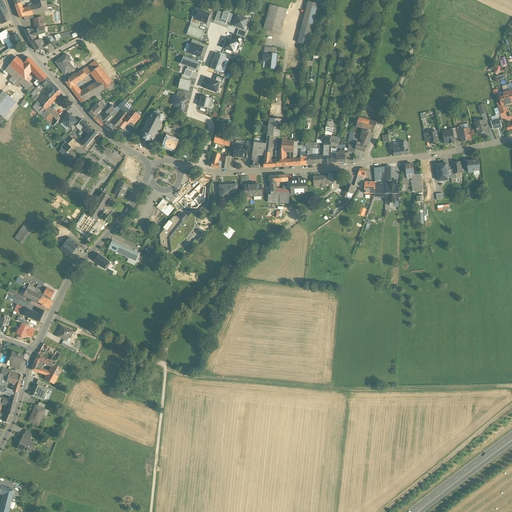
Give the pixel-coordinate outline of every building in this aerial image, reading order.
[(19,0),(15,0),(13,1),(19,18),(23,17),(32,15),(33,15),(32,11),(30,7),(22,9),(19,0)] [(33,0),(35,6),(30,7),(32,11),(33,15),(47,12),(47,10),(48,9),(46,0),(33,0)] [(308,2),(297,43),(308,45),(318,5),(308,2)] [(287,10),(270,5),(264,29),(280,34),(287,10)] [(196,20),(195,20),(200,22),(207,24),(210,15),(199,10),(199,12),(196,20)] [(223,13),(218,11),(215,21),(225,25),(227,22),(230,13),(224,11),(223,13)] [(10,20),(7,13),(0,18),(0,21),(1,24),(10,20)] [(248,19),(237,16),(235,22),(234,26),(236,27),(239,28),(244,30),(248,19)] [(42,18),(33,19),(34,29),(44,27),(43,24),(46,24),(45,18),(42,19),(42,18)] [(186,35),(201,40),(205,31),(198,29),(190,26),(186,35)] [(239,28),(237,35),(241,37),(245,38),(247,32),(243,31),(244,30),(239,28)] [(36,29),(29,30),(28,30),(24,31),(27,38),(31,44),(34,41),(32,37),(38,35),(36,29)] [(6,30),(0,33),(0,39),(3,45),(11,41),(9,39),(10,38),(9,36),(6,30)] [(10,38),(9,39),(11,41),(14,46),(20,42),(16,34),(10,38)] [(232,34),(230,41),(236,43),(240,45),(242,40),(240,39),(241,37),(237,35),(232,34)] [(41,45),(38,40),(34,41),(31,44),(35,51),(38,49),(42,47),(41,45)] [(227,40),(224,49),(233,52),(236,43),(230,41),(227,40)] [(199,46),(191,43),(188,53),(200,57),(203,48),(199,46)] [(66,54),(56,63),(59,67),(60,66),(66,74),(68,73),(74,68),(67,60),(69,58),(66,54)] [(216,54),(211,69),(221,72),(226,58),(216,54)] [(271,54),(264,54),(263,61),(266,61),(266,68),(275,70),(277,55),(276,55),(271,54)] [(23,63),(16,57),(8,66),(19,75),(31,61),(28,58),(23,63)] [(181,64),(188,67),(196,70),(199,63),(184,58),(181,64)] [(95,60),(82,70),(87,76),(91,73),(100,66),(95,60)] [(31,61),(19,75),(28,83),(29,82),(28,81),(31,78),(27,75),(31,71),(32,73),(35,70),(33,68),(35,65),(31,61)] [(46,77),(35,65),(33,68),(35,70),(32,73),(41,83),(46,77)] [(497,65),(492,73),(497,75),(501,68),(497,65)] [(27,89),(31,85),(28,83),(19,75),(8,66),(5,70),(12,76),(10,80),(18,87),(20,83),(27,89)] [(91,73),(100,85),(104,90),(114,85),(100,66),(91,73)] [(184,75),(190,78),(193,71),(187,69),(186,69),(184,75)] [(77,75),(76,74),(70,79),(75,85),(76,85),(87,76),(82,70),(77,75)] [(214,81),(220,83),(222,84),(224,77),(216,74),(214,81)] [(54,85),(46,77),(41,83),(40,84),(43,87),(44,88),(46,86),(49,89),(54,85)] [(66,82),(71,89),(75,85),(70,79),(66,82)] [(178,88),(189,91),(191,81),(190,81),(181,79),(178,88)] [(214,81),(207,79),(204,88),(216,93),(220,83),(214,81)] [(35,89),(33,91),(36,95),(43,87),(40,84),(35,89)] [(59,91),(54,85),(49,89),(50,90),(46,94),(51,99),(52,97),(55,95),(59,91)] [(82,93),(76,85),(75,85),(71,89),(77,97),(82,93)] [(82,93),(77,97),(82,103),(87,99),(89,98),(94,95),(98,93),(100,92),(103,90),(104,90),(100,85),(83,94),(82,93)] [(104,90),(103,90),(105,93),(116,88),(114,85),(104,90)] [(3,91),(0,94),(0,115),(3,118),(16,103),(3,91)] [(55,95),(52,97),(51,99),(48,102),(51,105),(57,98),(61,94),(59,91),(55,95)] [(511,102),(509,92),(498,95),(501,104),(502,106),(505,105),(511,103),(511,102)] [(46,94),(39,102),(44,106),(48,102),(51,99),(46,94)] [(185,99),(177,97),(174,106),(179,107),(178,111),(183,112),(184,109),(185,109),(185,106),(186,106),(186,103),(187,100),(185,99)] [(199,106),(209,109),(211,99),(202,97),(199,106)] [(124,100),(118,106),(121,109),(124,111),(128,114),(131,110),(134,107),(124,100)] [(38,113),(39,112),(44,107),(45,106),(44,106),(39,102),(33,109),(38,113)] [(505,105),(502,106),(501,104),(497,105),(500,114),(506,112),(504,106),(505,105)] [(98,105),(89,113),(94,119),(97,115),(102,110),(98,105)] [(484,105),(478,106),(481,115),(486,113),(484,105)] [(111,106),(105,111),(108,114),(109,113),(111,115),(115,111),(115,110),(111,106)] [(52,116),(46,110),(44,107),(39,112),(54,126),(58,122),(58,121),(52,116)] [(61,118),(49,107),(46,110),(52,116),(54,114),(60,119),(61,118)] [(140,117),(131,110),(128,114),(124,119),(128,123),(129,124),(130,122),(132,122),(134,124),(140,117)] [(150,119),(149,119),(149,118),(148,118),(148,119),(146,123),(145,124),(146,124),(147,124),(145,128),(144,127),(144,128),(145,128),(143,132),(142,131),(142,132),(143,132),(142,135),(141,135),(141,136),(142,135),(145,137),(144,138),(143,137),(142,138),(144,139),(143,139),(144,139),(142,142),(147,144),(148,141),(149,141),(150,142),(151,140),(152,141),(153,141),(153,140),(154,138),(155,138),(154,137),(156,134),(157,134),(157,133),(158,130),(159,130),(159,131),(160,131),(159,130),(161,126),(162,125),(161,125),(162,123),(163,122),(162,121),(163,121),(164,121),(164,120),(163,120),(165,117),(163,114),(164,114),(163,113),(162,114),(161,113),(159,111),(159,112),(158,111),(157,110),(157,111),(154,111),(153,111),(153,112),(152,114),(151,114),(152,115),(151,116),(150,116),(151,117),(150,119)] [(124,111),(117,120),(121,122),(124,119),(128,114),(124,111)] [(78,121),(69,113),(66,117),(63,121),(71,128),(78,121)] [(100,118),(97,115),(94,119),(102,127),(107,122),(107,121),(112,116),(111,115),(109,113),(108,114),(104,119),(103,120),(100,118)] [(277,137),(279,137),(280,132),(281,120),(274,119),(269,118),(267,136),(273,137),(277,137)] [(377,122),(359,118),(357,124),(356,127),(373,131),(377,122)] [(121,122),(119,125),(123,129),(128,123),(124,119),(121,122)] [(501,119),(491,122),(493,129),(501,127),(501,126),(500,122),(502,121),(501,119)] [(87,126),(83,120),(79,124),(83,128),(90,134),(92,132),(93,131),(87,126)] [(112,125),(107,122),(102,127),(111,134),(119,125),(121,122),(117,120),(112,125)] [(484,120),(474,123),(476,128),(477,130),(478,134),(481,133),(482,132),(483,132),(484,132),(487,131),(486,128),(485,126),(486,126),(484,120)] [(217,129),(216,134),(214,142),(229,146),(230,137),(226,136),(223,135),(224,130),(217,129)] [(461,130),(459,131),(460,138),(461,142),(470,140),(468,129),(461,130)] [(373,133),(363,130),(361,137),(364,138),(362,144),(367,145),(373,133)] [(451,130),(446,131),(447,133),(443,134),(445,144),(449,143),(450,143),(454,143),(454,142),(454,139),(452,130),(451,130)] [(90,134),(82,144),(83,144),(86,146),(87,147),(98,134),(93,131),(92,132),(90,134)] [(437,133),(434,134),(433,132),(428,133),(430,141),(430,143),(438,142),(437,133)] [(73,139),(69,135),(63,141),(66,143),(61,148),(62,149),(67,153),(72,148),(68,145),(73,139)] [(331,136),(325,135),(324,139),(324,144),(328,145),(330,146),(333,146),(335,137),(331,136)] [(171,138),(167,137),(167,138),(166,141),(165,141),(164,143),(165,143),(164,147),(174,151),(178,141),(175,140),(171,138)] [(294,142),(286,141),(282,141),(281,151),(282,152),(285,152),(292,152),(293,152),(293,151),(294,146),(294,142)] [(254,143),(246,142),(245,146),(246,146),(246,147),(247,147),(247,150),(253,151),(254,143)] [(357,142),(356,144),(355,150),(364,153),(367,145),(362,144),(357,142)] [(266,144),(254,143),(253,151),(252,157),(257,158),(257,155),(265,156),(266,148),(266,144)] [(352,144),(350,143),(348,151),(355,153),(355,150),(356,144),(352,144)] [(406,143),(401,143),(394,144),(394,146),(393,146),(394,150),(394,156),(407,155),(406,143)] [(245,146),(235,145),(234,154),(233,154),(232,155),(232,157),(233,158),(235,157),(236,156),(245,157),(247,150),(247,147),(246,147),(246,146),(245,146)] [(273,163),(269,163),(271,149),(266,148),(265,156),(263,168),(272,167),(273,163)] [(67,153),(62,149),(59,152),(65,157),(68,154),(67,153)] [(297,151),(293,151),(293,152),(293,154),(293,156),(292,166),(300,165),(300,159),(297,159),(297,151)] [(220,155),(215,154),(211,167),(218,169),(219,165),(217,164),(218,160),(220,155)] [(339,154),(336,154),(336,163),(345,162),(344,154),(339,154)] [(257,158),(252,157),(250,168),(259,168),(259,164),(258,164),(258,162),(256,162),(257,158)] [(285,157),(280,157),(280,159),(280,162),(276,163),(276,167),(286,167),(285,160),(285,157)] [(431,160),(421,162),(421,166),(422,166),(423,175),(427,174),(427,166),(432,165),(431,160)] [(478,160),(467,162),(467,164),(468,171),(469,174),(474,173),(473,171),(479,171),(478,160)] [(461,173),(460,162),(453,163),(453,169),(454,174),(455,174),(461,173)] [(446,164),(436,165),(438,180),(443,179),(443,180),(448,180),(446,164)] [(413,165),(405,165),(406,174),(408,174),(408,178),(411,178),(411,175),(414,175),(413,165)] [(414,175),(411,175),(411,178),(412,184),(409,185),(409,187),(412,187),(412,191),(423,190),(423,185),(422,175),(422,174),(414,175)] [(423,175),(422,175),(423,185),(435,183),(433,175),(428,176),(427,174),(423,175)] [(358,175),(354,186),(361,188),(364,180),(364,177),(358,175)] [(283,176),(270,177),(270,179),(270,180),(271,188),(271,189),(276,190),(276,182),(279,182),(283,182),(283,176)] [(328,176),(313,177),(314,185),(320,184),(320,187),(325,187),(325,184),(328,184),(328,181),(328,178),(328,176)] [(297,181),(291,181),(291,194),(295,194),(295,193),(304,192),(304,194),(308,194),(307,180),(300,181),(299,180),(298,180),(297,181)] [(128,185),(120,182),(118,187),(119,187),(118,191),(120,192),(118,196),(123,199),(126,191),(125,191),(128,185)] [(375,194),(375,186),(375,183),(365,182),(364,194),(375,194)] [(191,189),(175,206),(175,207),(176,208),(172,214),(175,216),(174,218),(176,219),(181,214),(194,213),(194,211),(196,211),(205,202),(206,195),(205,195),(206,187),(203,187),(200,183),(193,191),(191,189)] [(435,183),(423,185),(423,190),(423,192),(435,190),(435,183)] [(259,186),(257,184),(253,185),(254,196),(262,196),(262,186),(259,186)] [(354,186),(347,184),(344,192),(345,192),(348,193),(351,194),(354,186)] [(237,185),(220,186),(220,198),(226,198),(226,195),(238,194),(237,185)] [(253,185),(249,185),(248,186),(245,187),(245,197),(254,196),(253,185)] [(399,187),(394,186),(394,185),(390,185),(390,186),(385,186),(385,194),(385,201),(389,201),(389,206),(394,206),(394,201),(398,201),(399,187)] [(385,186),(379,186),(375,186),(375,194),(385,194),(385,186)] [(290,190),(287,190),(287,197),(284,196),(271,196),(267,196),(267,202),(289,202),(290,190)] [(89,215),(89,216),(91,217),(95,219),(96,220),(101,213),(103,214),(105,210),(104,209),(111,197),(103,193),(100,199),(95,206),(93,210),(89,215)] [(422,196),(417,197),(417,202),(416,202),(417,227),(425,227),(424,202),(422,202),(422,196)] [(176,219),(174,218),(170,222),(169,221),(163,228),(166,230),(164,233),(163,233),(161,236),(162,244),(166,248),(172,252),(172,251),(174,250),(176,248),(178,245),(178,242),(179,242),(180,244),(181,244),(180,243),(185,238),(187,239),(190,236),(189,235),(190,233),(192,229),(195,229),(196,225),(194,224),(194,218),(197,217),(196,213),(194,213),(181,214),(176,219)] [(31,231),(24,226),(22,229),(29,234),(31,231)] [(29,234),(22,229),(13,239),(20,245),(29,234)] [(195,239),(193,243),(197,246),(203,237),(201,235),(197,240),(195,239)] [(78,246),(70,238),(60,249),(69,257),(78,246)] [(119,244),(112,240),(108,249),(128,259),(133,250),(119,244)] [(140,253),(133,250),(128,259),(136,262),(140,253)] [(110,263),(99,255),(95,260),(99,264),(102,266),(106,268),(106,267),(107,268),(107,267),(107,266),(110,263)] [(14,283),(19,285),(22,280),(16,277),(14,283)] [(54,292),(46,288),(43,294),(51,298),(54,292)] [(34,302),(38,302),(41,296),(36,294),(27,289),(23,296),(34,302)] [(28,302),(13,296),(15,292),(9,290),(5,299),(26,308),(28,302)] [(42,297),(41,296),(38,302),(41,304),(41,305),(48,309),(52,302),(42,297)] [(26,309),(16,305),(14,312),(23,315),(26,309)] [(39,315),(36,321),(42,324),(47,312),(41,310),(39,315)] [(39,315),(30,311),(26,317),(36,321),(39,315)] [(11,318),(4,316),(3,319),(5,319),(3,325),(8,327),(11,318)] [(26,327),(21,324),(17,334),(26,338),(27,335),(31,337),(34,330),(26,327)] [(73,331),(62,326),(60,330),(61,331),(58,337),(62,338),(65,340),(67,336),(70,338),(73,331)] [(78,351),(69,346),(67,349),(77,354),(78,351)] [(20,354),(16,353),(16,354),(12,352),(9,361),(12,362),(12,361),(20,364),(20,365),(23,356),(19,355),(20,354)] [(41,357),(38,355),(35,359),(33,367),(37,368),(40,361),(47,366),(47,365),(49,362),(50,361),(41,357)] [(20,364),(12,361),(12,362),(10,367),(18,370),(20,364)] [(53,365),(51,367),(48,373),(47,376),(44,380),(53,384),(61,369),(53,365)] [(37,368),(33,367),(32,370),(47,376),(48,373),(37,368)] [(18,374),(4,369),(1,375),(8,377),(16,381),(18,374)] [(38,380),(36,386),(44,389),(46,384),(38,380)] [(47,390),(44,389),(36,386),(31,396),(43,401),(47,390)] [(5,388),(4,388),(2,392),(11,396),(13,391),(5,388)] [(15,402),(10,401),(5,399),(4,404),(9,406),(7,414),(11,416),(15,402)] [(35,406),(28,422),(38,426),(43,415),(41,414),(43,409),(37,407),(35,406)] [(7,414),(5,414),(3,419),(2,421),(3,422),(4,422),(8,424),(11,416),(7,414)] [(32,432),(26,430),(24,436),(30,438),(32,432)] [(24,436),(23,435),(17,449),(22,451),(23,449),(30,452),(32,448),(31,448),(33,443),(29,442),(30,438),(24,436)] [(13,490),(1,487),(0,492),(0,493),(3,494),(0,507),(8,509),(13,490)]
